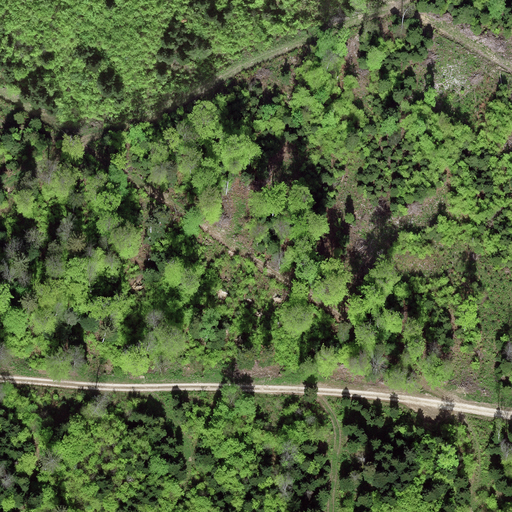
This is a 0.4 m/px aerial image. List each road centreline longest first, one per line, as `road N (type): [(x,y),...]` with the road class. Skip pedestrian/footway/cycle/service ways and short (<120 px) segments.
road 1 (track): [(0,93),(310,298),(458,407)]
road 2 (track): [(511,413),(320,388),(0,377)]
road 3 (track): [(383,0),(511,68)]
